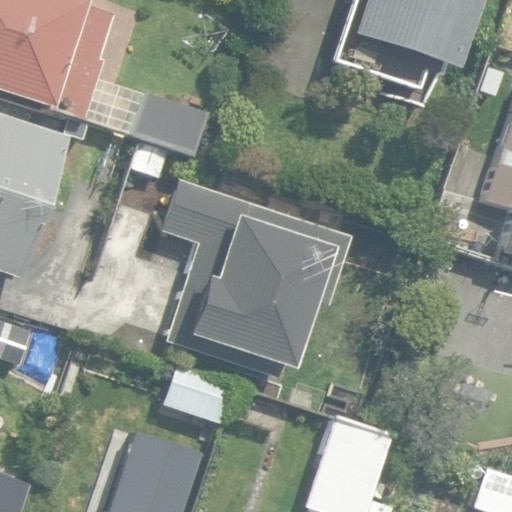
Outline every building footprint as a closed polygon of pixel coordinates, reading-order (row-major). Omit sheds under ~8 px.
[(0,0),(0,94),(75,120),(95,61),(90,59),(105,16),(77,7),(78,1),(75,0),(0,0)] [(353,0),(342,35),(449,71),(470,0),(353,0)] [(469,27),(491,33),(498,8),(476,2),(469,27)] [(460,69),(476,75),(487,43),(468,37),(460,69)] [(491,254),(511,260),(511,80),(478,202),(505,211),(491,254)] [(122,136),(185,157),(199,115),(137,94),(122,136)] [(51,133),(87,145),(93,128),(57,116),(51,133)] [(0,273),(14,279),(60,137),(0,117),(0,273)] [(125,169),(150,179),(160,153),(135,143),(125,169)] [(160,340),(272,382),(275,366),(288,370),(310,304),(323,309),(344,239),(174,179),(155,231),(192,244),(160,340)] [(98,250),(129,260),(145,210),(114,198),(98,250)] [(476,301),(487,287),(463,268),(452,282),(476,301)] [(484,326),(504,332),(511,306),(511,304),(492,298),(484,326)] [(225,370),(167,349),(150,397),(208,418),(225,370)] [(297,506),(314,511),(356,511),(383,435),(328,416),(297,506)] [(479,511),(511,511),(511,478),(480,468),(467,507),(480,511),(479,511)] [(0,511),(10,511),(14,502),(0,497),(0,511)]
